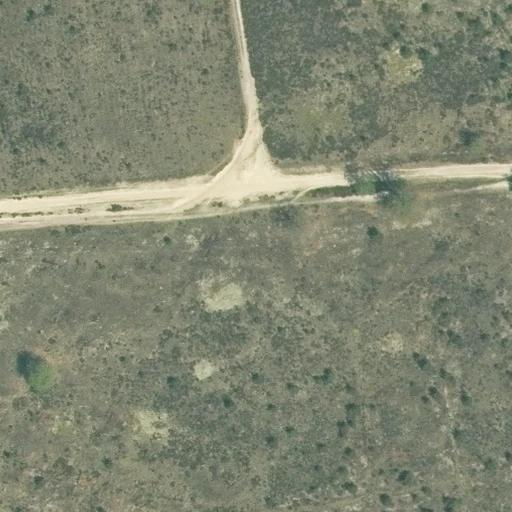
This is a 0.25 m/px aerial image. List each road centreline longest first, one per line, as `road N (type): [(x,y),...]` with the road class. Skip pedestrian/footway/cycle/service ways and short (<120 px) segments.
road 1 (track): [(267,191),(0,208)]
road 2 (track): [(511,172),(267,191)]
road 3 (track): [(267,191),(236,0)]
